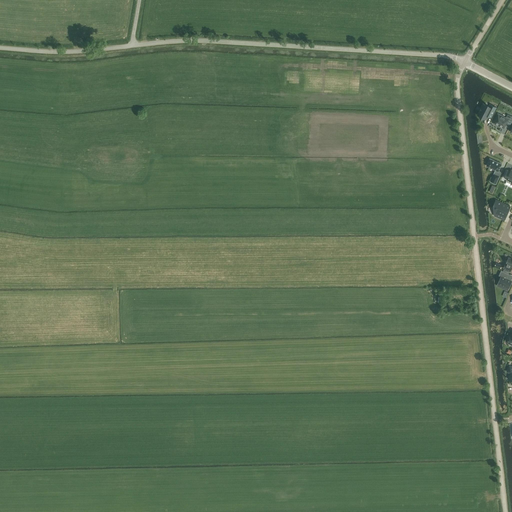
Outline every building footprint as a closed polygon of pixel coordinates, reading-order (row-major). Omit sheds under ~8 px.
[(489,107),(483,104),(481,108),(483,109),(481,112),(479,113),(480,118),(484,117),(485,118),(487,115),(488,115),(488,116),(491,118),(497,107),(490,104),(489,107)] [(510,125),(511,121),(511,116),(510,116),(509,119),(498,114),(494,123),(495,123),(494,124),(498,126),(499,125),(504,128),(507,123),(510,125)] [(490,159),(487,166),(496,170),(491,181),(496,184),(500,176),(497,175),(502,164),(501,163),(491,159),(491,158),(490,158),(490,159)] [(511,170),(511,171),(506,169),(502,178),(507,180),(508,179),(511,181),(511,182),(511,183),(511,170)] [(505,214),(507,215),(510,206),(497,200),(495,205),(496,206),(496,207),(497,207),(495,210),(498,211),(496,216),(503,219),(505,214)] [(511,259),(508,257),(506,263),(503,268),(510,271),(511,268),(511,266),(511,258),(511,259)] [(498,283),(502,285),(501,287),(507,290),(508,287),(509,288),(511,280),(507,278),(507,277),(508,273),(501,270),(499,275),(501,276),(498,283)]
